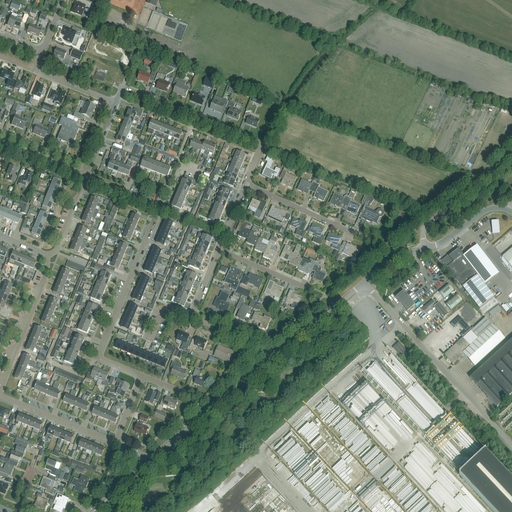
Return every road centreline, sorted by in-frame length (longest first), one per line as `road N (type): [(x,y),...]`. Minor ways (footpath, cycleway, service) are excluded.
road 1 (residential): [(141,376),(97,357),(159,208),(85,177)]
road 2 (unclassified): [(511,444),(364,282)]
road 3 (residential): [(244,184),(256,141),(122,87)]
road 4 (residential): [(273,357),(192,316),(218,249)]
road 5 (tertiary): [(149,458),(273,357)]
road 6 (residential): [(0,391),(37,301),(46,255)]
road 7 (tertiary): [(424,248),(425,226),(511,155)]
road 8 (residential): [(114,442),(0,395)]
